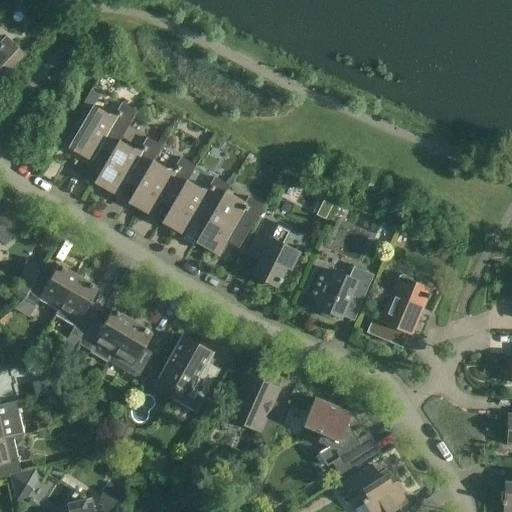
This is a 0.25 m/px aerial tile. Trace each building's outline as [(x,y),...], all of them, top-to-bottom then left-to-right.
[(0,71),(5,77),(26,55),(9,38),(0,46),(0,71)] [(102,143),(113,149),(114,150),(121,139),(121,140),(138,110),(124,102),(119,110),(109,114),(94,105),(69,148),(91,161),(102,143)] [(134,148),(121,140),(121,139),(114,150),(113,149),(94,182),(117,196),(128,177),(139,184),(154,159),(155,160),(163,145),(149,137),(142,148),(134,148)] [(168,168),(155,160),(154,159),(139,184),(128,202),(150,216),(161,197),(172,204),(173,204),(188,179),(188,180),(197,165),(182,157),(176,168),(168,168)] [(202,188),(188,180),(188,179),(173,204),(172,204),(162,222),(184,236),(195,217),(206,224),(207,224),(227,190),(227,191),(231,185),(216,177),(210,188),(202,188)] [(207,224),(206,224),(195,242),(218,255),(229,237),(241,244),(264,205),(250,197),(247,202),(227,191),(227,190),(207,224)] [(265,219),(249,250),(261,256),(252,274),(260,278),(260,285),(273,284),(277,286),(287,267),(291,269),(299,252),(283,244),(289,231),(265,219)] [(0,240),(3,244),(13,236),(0,221),(0,240)] [(23,300),(13,308),(28,317),(35,306),(39,298),(58,310),(59,310),(78,276),(58,264),(46,284),(37,278),(24,299),(23,300)] [(373,275),(353,266),(348,277),(332,270),(330,274),(321,269),(308,301),(317,305),(316,307),(322,309),(322,314),(331,318),(335,315),(341,318),(349,298),(361,303),(373,275)] [(412,279),(403,275),(400,276),(397,280),(380,321),(372,318),(366,333),(391,343),(397,329),(411,335),(426,298),(428,299),(430,294),(428,294),(431,288),(411,280),(412,279)] [(58,310),(55,315),(74,326),(73,328),(69,334),(80,341),(91,322),(97,313),(87,307),(98,288),(78,276),(59,310),(58,310)] [(108,361),(132,320),(112,309),(101,328),(91,322),(80,341),(78,344),(108,361)] [(153,333),(132,320),(108,361),(138,379),(151,358),(141,352),(153,333)] [(211,352),(182,336),(159,378),(174,387),(173,388),(175,389),(171,398),(196,412),(215,379),(201,371),(211,352)] [(278,389),(245,374),(231,407),(233,407),(237,419),(237,421),(258,430),(256,435),(271,442),(283,417),(268,410),(278,389)] [(81,399),(71,393),(66,402),(76,408),(81,399)] [(347,423),(351,413),(314,398),(302,426),(321,434),(329,445),(318,452),(327,466),(332,463),(339,475),(366,458),(358,446),(361,444),(347,423)] [(24,435),(16,401),(0,404),(0,440),(13,437),(24,435)] [(75,419),(64,405),(59,406),(50,425),(75,419)] [(111,431),(107,440),(117,445),(122,436),(111,431)] [(13,437),(0,440),(0,477),(21,472),(13,437)] [(377,475),(371,465),(335,487),(345,503),(359,495),(362,499),(361,500),(363,503),(364,502),(369,511),(389,511),(406,502),(386,470),(377,475)] [(511,511),(511,482),(505,482),(504,500),(501,500),(501,504),(504,504),(503,511),(511,511)] [(113,511),(119,495),(104,490),(99,505),(103,506),(100,511),(113,511)] [(93,511),(91,500),(69,505),(70,511),(93,511)]
